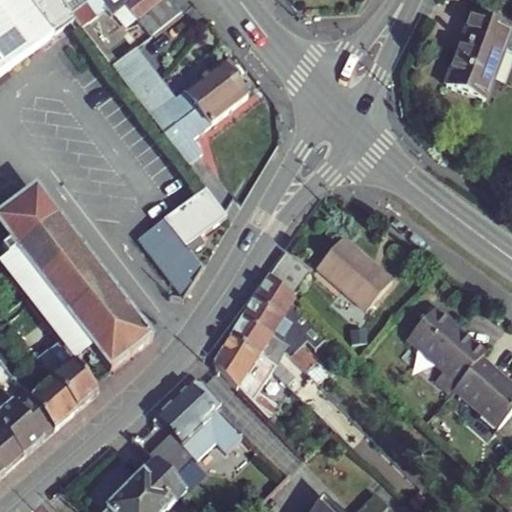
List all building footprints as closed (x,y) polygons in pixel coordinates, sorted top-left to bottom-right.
[(0,0),(0,78),(75,21),(71,16),(58,0),(0,0)] [(58,0),(71,16),(91,0),(58,0)] [(151,39),(182,16),(169,0),(91,0),(71,16),(75,21),(81,29),(88,25),(99,17),(94,10),(102,4),(111,17),(114,14),(126,5),(136,18),(151,39)] [(482,4),(477,18),(504,28),(509,14),(482,4)] [(114,14),(124,27),(136,18),(126,5),(114,14)] [(446,89),(483,103),(503,50),(511,53),(511,31),(504,28),(477,18),(472,17),(446,89)] [(116,61),(88,25),(81,29),(109,66),(116,61)] [(235,84),(242,78),(230,62),(175,102),(136,50),(111,69),(164,138),(235,84)] [(235,84),(164,138),(187,168),(203,156),(193,142),(248,100),(235,84)] [(224,216),(202,187),(132,239),(180,304),(202,267),(192,253),(204,244),(198,235),(224,216)] [(35,188),(0,213),(0,214),(5,213),(10,211),(15,210),(20,209),(31,207),(47,229),(60,219),(35,188)] [(0,269),(58,345),(74,365),(93,351),(111,374),(153,341),(60,219),(47,229),(31,207),(20,209),(15,210),(10,211),(5,213),(0,214),(0,269)] [(393,289),(340,249),(316,281),(369,320),(393,289)] [(299,303),(316,281),(291,263),(278,282),(299,303)] [(278,282),(263,305),(302,332),(299,335),(305,341),(313,330),(336,354),(343,347),(299,303),(278,282)] [(263,305),(251,324),(287,348),(292,360),(320,388),(329,397),(338,389),(305,356),(313,349),(305,341),(299,335),(302,332),(263,305)] [(459,398),(485,364),(467,350),(470,345),(436,318),(408,353),(444,381),(439,388),(456,402),(459,398)] [(240,342),(267,361),(282,375),(288,382),(294,376),(313,395),(320,388),(292,360),(287,348),(251,324),(240,342)] [(14,331),(0,342),(23,370),(36,360),(14,331)] [(240,342),(223,369),(247,395),(251,398),(258,406),(273,422),(284,412),(272,402),(288,382),(282,375),(267,361),(240,342)] [(58,345),(37,361),(43,369),(78,413),(98,396),(74,365),(58,345)] [(23,370),(19,373),(26,382),(43,369),(37,361),(36,360),(23,370)] [(511,385),(485,364),(459,398),(505,434),(511,425),(511,385)] [(78,413),(43,369),(26,382),(19,373),(13,378),(25,395),(55,433),(78,413)] [(0,429),(24,460),(55,433),(25,395),(13,404),(0,387),(0,429)] [(203,388),(197,393),(222,419),(229,412),(212,393),(204,390),(203,388)] [(197,393),(165,423),(208,467),(224,452),(235,463),(250,448),(222,419),(197,393)] [(0,470),(5,476),(24,460),(0,429),(0,470)] [(165,470),(119,511),(183,511),(195,501),(165,470)] [(374,497),(362,509),(364,511),(386,511),(388,511),(374,497)]
